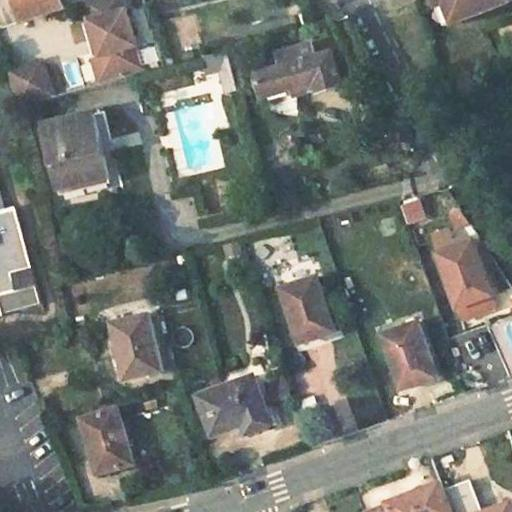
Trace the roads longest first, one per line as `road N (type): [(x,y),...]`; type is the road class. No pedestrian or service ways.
road 1 (residential): [(357,0),(423,130),(511,254)]
road 2 (residential): [(511,403),(234,506)]
